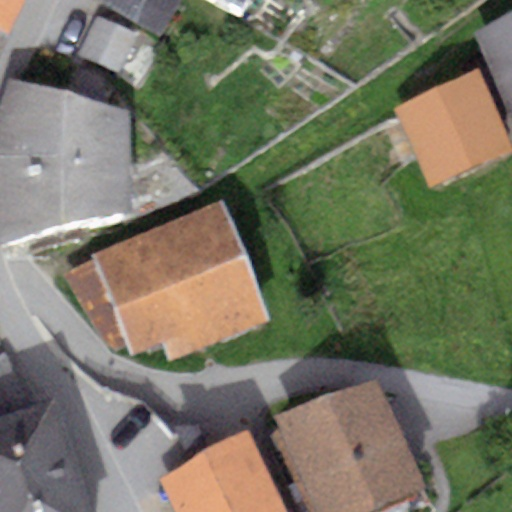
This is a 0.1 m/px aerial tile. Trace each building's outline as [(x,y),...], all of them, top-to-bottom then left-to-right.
[(0,0),(0,54),(4,57),(31,0),(0,0)] [(113,0),(102,18),(159,54),(183,15),(161,3),(162,0),(113,0)] [(173,0),(244,43),(267,0),(173,0)] [(135,45),(94,25),(75,65),(116,85),(135,45)] [(511,30),(472,47),(511,142),(511,30)] [(511,163),(481,87),(395,121),(430,206),(511,172),(511,163)] [(128,133),(9,95),(0,123),(0,265),(131,242),(128,133)] [(222,220),(90,262),(93,269),(63,284),(105,352),(116,358),(126,355),(131,369),(161,358),(165,374),(270,339),(222,220)] [(0,360),(0,511),(84,511),(56,422),(37,428),(4,359),(0,360)] [(376,403),(273,435),(308,511),(417,511),(428,507),(376,403)] [(278,511),(250,450),(161,491),(171,511),(278,511)]
